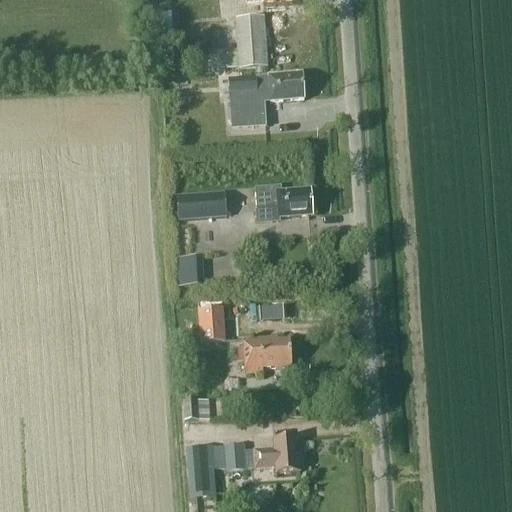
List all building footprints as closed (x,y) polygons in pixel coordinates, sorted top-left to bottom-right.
[(239,72),(267,70),(263,20),(235,22),(237,51),(239,70),(239,72)] [(239,70),(237,51),(198,54),(199,73),(239,70)] [(301,76),(256,79),(228,81),(229,97),(231,131),(266,129),(264,105),(303,102),(301,76)] [(278,225),(278,221),(312,218),(310,192),(276,194),(276,190),(256,191),(257,211),(255,211),(256,227),(278,225)] [(178,224),(226,221),(224,195),(176,199),(178,224)] [(181,261),(182,289),(207,288),(206,260),(181,261)] [(196,305),(199,346),(224,344),(221,303),(196,305)] [(262,372),(291,370),(289,344),(277,344),(277,341),(243,343),(243,354),(234,354),(235,362),(244,361),(245,376),(262,375),(262,372)] [(181,400),(183,424),(209,422),(208,403),(197,404),(196,399),(181,400)] [(226,475),(255,472),(275,471),(275,477),(299,475),(296,441),(273,443),(273,452),(244,454),(243,448),(224,449),(224,450),(211,451),(210,451),(186,453),(190,501),(214,499),(212,473),(226,472),(226,475)]
